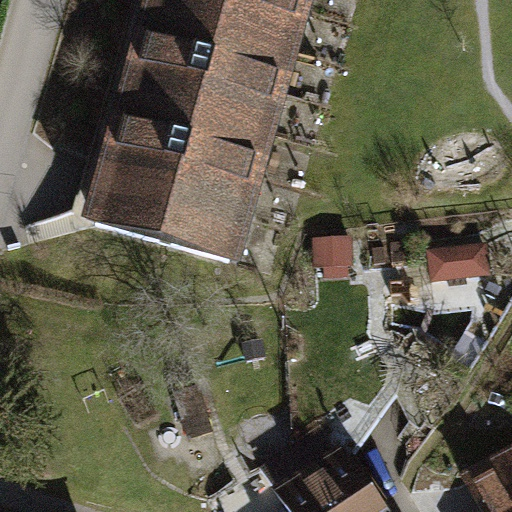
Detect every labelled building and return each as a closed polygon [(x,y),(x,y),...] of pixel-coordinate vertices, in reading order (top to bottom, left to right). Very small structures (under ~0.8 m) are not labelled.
[(310,13),(263,0),(149,0),(146,13),(299,55),(310,13)] [(314,0),(263,0),(310,13),(314,0)] [(299,55),(146,13),(134,55),(287,97),(299,55)] [(287,97),(134,55),(123,96),(276,138),(287,97)] [(276,138),(123,96),(111,138),(264,180),(276,138)] [(264,180),(111,138),(99,181),(252,223),(264,180)] [(252,223),(99,181),(87,223),(240,266),(252,223)] [(352,240),(316,242),(317,267),(353,265),(352,240)] [(486,248),(430,255),(433,283),(490,277),(486,248)] [(200,388),(178,394),(192,440),(214,433),(200,388)] [(262,470),(292,511),(376,511),(318,430),(262,470)] [(511,511),(511,469),(503,474),(496,463),(466,480),(483,511),(511,511)]
